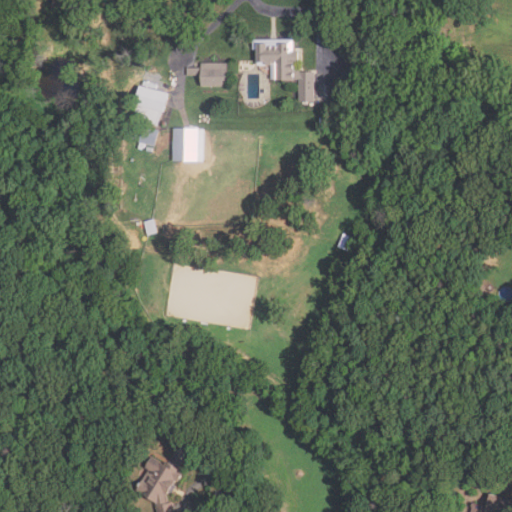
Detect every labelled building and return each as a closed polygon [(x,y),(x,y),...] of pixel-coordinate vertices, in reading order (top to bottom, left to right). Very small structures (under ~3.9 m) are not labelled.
[(299,81),(299,102),(315,102),(315,71),(296,71),(296,39),(256,39),(255,65),(272,65),(272,81),(299,81)] [(201,86),(228,86),(228,78),(232,78),(232,63),(201,63),(201,68),(189,68),(189,76),(201,76),(201,86)] [(170,94),(141,87),(136,106),(138,106),(135,121),(159,127),(163,112),(165,113),(170,94)] [(160,131),(156,147),(139,143),(144,127),(160,131)] [(199,129),(199,130),(205,130),(204,163),(174,162),(175,129),(199,129)] [(158,234),(148,237),(145,223),(155,220),(158,234)] [(354,239),(348,251),(339,247),(344,235),(354,239)] [(136,490),(148,468),(145,467),(151,456),(165,463),(166,462),(183,472),(178,481),(175,480),(167,496),(168,503),(173,502),(175,511),(156,511),(154,500),(136,490)] [(511,511),(486,511),(491,493),(511,498),(511,511)]
